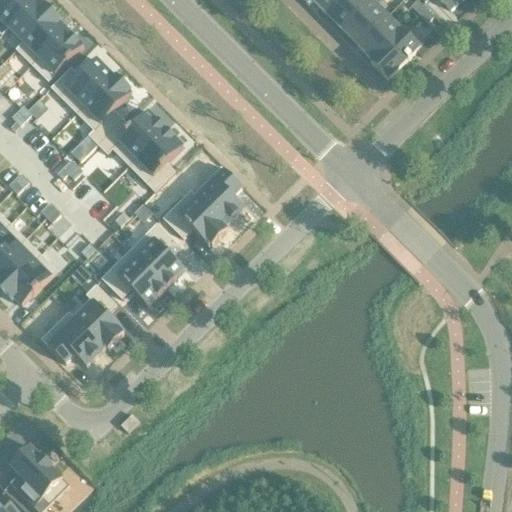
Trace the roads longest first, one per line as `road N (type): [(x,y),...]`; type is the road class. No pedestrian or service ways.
road 1 (residential): [(353,175),(106,420),(88,426),(30,375)]
road 2 (tertiary): [(489,511),(500,358),(488,317),(353,175)]
road 3 (tertiary): [(353,175),(176,0)]
road 4 (residential): [(511,19),(353,175)]
